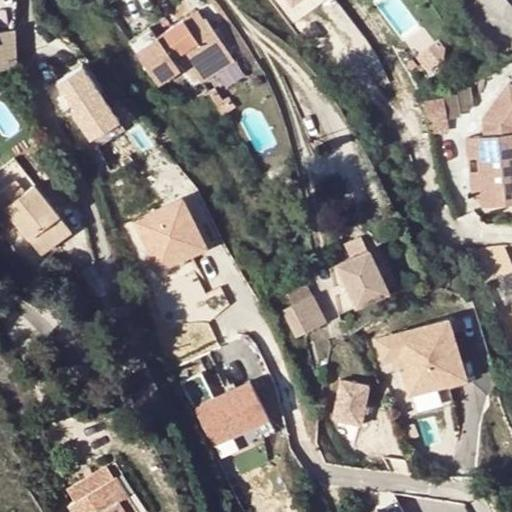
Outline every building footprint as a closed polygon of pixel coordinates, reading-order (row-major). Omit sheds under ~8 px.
[(511,1),(511,0),(479,0),(511,44),(511,1)] [(207,64),(229,49),(207,13),(204,16),(198,8),(157,34),(150,23),(130,36),(157,79),(175,67),(189,87),(212,73),(207,64)] [(20,29),(0,28),(0,64),(20,65),(20,29)] [(207,64),(212,73),(234,59),(235,59),(229,49),(207,64)] [(88,132),(91,139),(119,120),(81,64),(57,80),(75,107),(72,109),(88,132)] [(485,136),(466,138),(468,156),(479,155),(484,192),(485,204),(511,200),(511,84),(508,82),(483,118),(485,136)] [(441,103),(425,106),(428,122),(444,120),(441,103)] [(125,129),(119,120),(91,139),(92,140),(94,144),(96,147),(109,169),(119,164),(106,142),(125,129)] [(248,139),(242,143),(246,149),(252,145),(248,139)] [(479,155),(468,156),(473,193),(484,192),(479,155)] [(28,236),(59,214),(26,171),(0,190),(0,214),(9,226),(17,221),(20,226),(28,236)] [(182,194),(131,217),(157,273),(208,250),(182,194)] [(59,214),(28,236),(40,251),(70,230),(59,214)] [(13,232),(20,226),(17,221),(9,226),(13,232)] [(495,277),(511,269),(511,257),(504,240),(483,250),(495,277)] [(328,269),(347,312),(388,294),(369,251),(328,269)] [(285,292),(292,305),(311,295),(302,278),(285,292)] [(292,305),(280,310),(294,339),(324,323),(311,295),(292,305)] [(447,370),(464,366),(451,320),(378,340),(384,362),(400,357),(410,396),(451,385),(447,370)] [(464,366),(447,370),(451,385),(468,380),(464,366)] [(369,385),(341,379),(333,420),(361,425),(369,385)] [(267,418),(249,381),(192,409),(211,446),(267,418)] [(412,455),(414,461),(421,458),(418,451),(412,455)] [(72,489),(80,499),(114,476),(108,466),(72,489)] [(125,511),(118,500),(127,494),(114,476),(80,499),(70,506),(74,511),(125,511)] [(138,511),(127,494),(118,500),(125,511),(138,511)]
